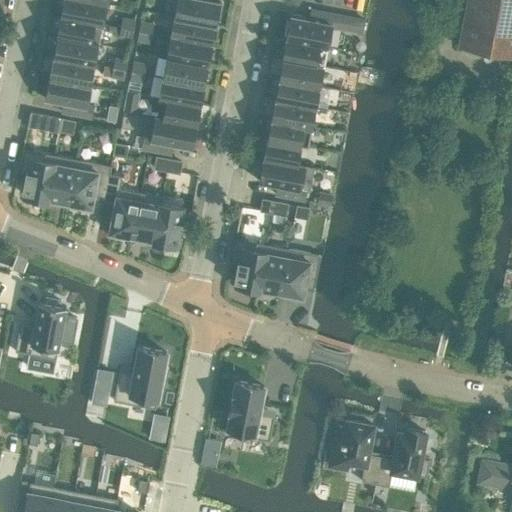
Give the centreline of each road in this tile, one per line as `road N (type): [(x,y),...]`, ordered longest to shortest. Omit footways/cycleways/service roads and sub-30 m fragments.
road 1 (residential): [(200,307),(350,363),(511,403)]
road 2 (residential): [(258,0),(200,307)]
road 3 (residential): [(0,227),(200,307)]
road 4 (residential): [(170,511),(203,339),(200,307)]
road 5 (residential): [(0,149),(28,0)]
